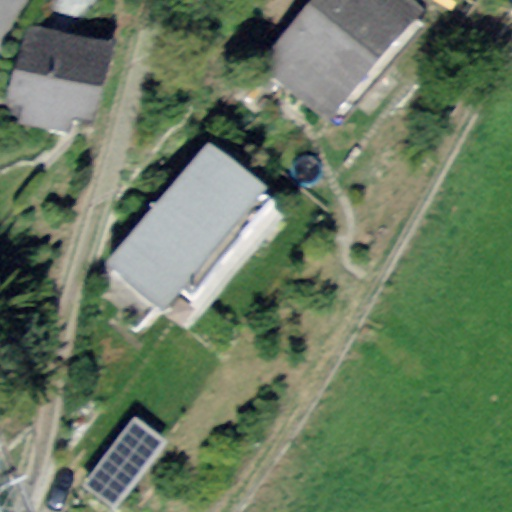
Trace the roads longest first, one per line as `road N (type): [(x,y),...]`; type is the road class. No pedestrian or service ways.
road 1 (track): [(230,511),(352,329),(511,42)]
road 2 (residential): [(155,0),(20,511)]
